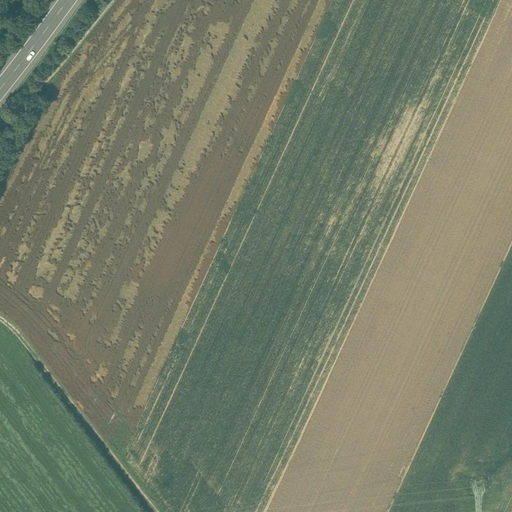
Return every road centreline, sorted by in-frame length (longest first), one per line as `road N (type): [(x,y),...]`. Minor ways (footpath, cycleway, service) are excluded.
road 1 (track): [(0,318),(156,511)]
road 2 (track): [(0,134),(108,0)]
